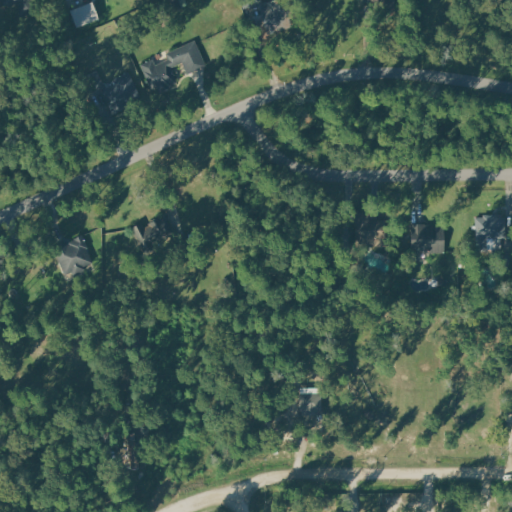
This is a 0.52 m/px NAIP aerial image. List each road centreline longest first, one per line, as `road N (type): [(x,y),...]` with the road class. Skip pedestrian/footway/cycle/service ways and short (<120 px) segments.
road 1 (residential): [(0,216),(296,85),(374,70),(511,85)]
road 2 (residential): [(511,470),(285,475),(162,511)]
road 3 (residential): [(247,104),(262,140),(309,173),(511,174)]
